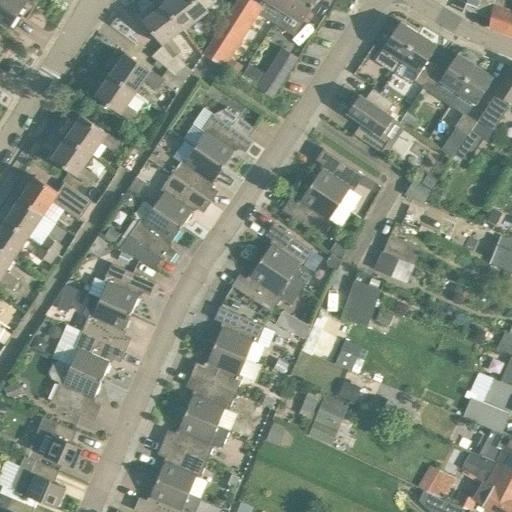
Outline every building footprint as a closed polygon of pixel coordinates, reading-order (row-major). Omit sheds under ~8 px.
[(0,0),(0,22),(9,28),(26,0),(0,0)] [(217,2),(215,0),(170,0),(164,5),(183,30),(208,10),(207,9),(217,2)] [(274,24),(282,11),(289,0),(261,0),(259,5),(251,0),(238,0),(203,55),(222,66),(257,13),(274,24)] [(302,24),(317,0),(289,0),(282,11),(302,24)] [(492,20),(495,0),(459,0),(466,3),(464,8),(492,20)] [(511,16),(503,13),(505,0),(495,0),(492,20),(491,29),(511,36),(511,16)] [(183,30),(164,5),(143,21),(162,46),(150,57),(167,70),(184,82),(191,71),(186,67),(187,67),(178,55),(181,52),(171,39),(183,30)] [(401,61),(419,34),(401,22),(383,49),(401,61)] [(425,84),(437,66),(428,60),(437,46),(419,34),(401,61),(419,73),(414,81),(423,87),(425,84)] [(273,99),(299,59),(283,49),(257,89),(273,99)] [(136,93),(145,80),(158,90),(162,85),(177,94),(184,83),(183,82),(184,82),(167,70),(161,79),(125,54),(110,75),(136,93)] [(458,93),(475,66),(457,54),(448,68),(439,62),(437,66),(425,84),(423,87),(414,102),(420,106),(427,96),(438,103),(449,87),(458,93)] [(494,78),(475,66),(458,93),(476,105),(494,78)] [(494,131),(511,104),(511,68),(483,115),(470,136),(452,165),(457,168),(461,162),(467,165),(484,139),(488,141),(494,131)] [(149,102),(136,93),(110,75),(95,97),(142,129),(148,120),(140,115),(149,102)] [(393,104),(372,89),(366,99),(386,113),(393,104)] [(385,156),(405,126),(386,113),(366,99),(360,96),(358,99),(355,97),(347,109),(350,110),(347,114),(361,124),(354,135),(385,156)] [(253,142),(249,139),(255,129),(238,117),(226,109),(214,115),(213,114),(202,130),(194,124),(183,139),(185,141),(224,167),(237,148),(245,153),(253,142)] [(470,136),(483,115),(473,109),(468,116),(464,114),(455,127),(470,136)] [(103,163),(112,151),(114,153),(121,144),(82,116),(66,138),(103,163)] [(94,176),(103,163),(66,138),(51,159),(90,187),(97,178),(94,176)] [(210,186),(224,167),(185,141),(173,158),(180,163),(171,175),(211,203),(219,192),(210,186)] [(353,192),(364,176),(323,149),(316,161),(324,166),(311,186),(340,205),(350,190),(353,192)] [(437,180),(428,174),(422,183),(431,189),(437,180)] [(204,214),(211,203),(171,175),(161,191),(164,193),(153,208),(182,227),(195,208),(204,214)] [(44,215),(53,202),(79,220),(92,202),(64,183),(58,192),(35,177),(20,199),(44,215)] [(423,204),(431,191),(414,180),(405,195),(423,204)] [(330,220),(340,205),(311,186),(298,205),(290,200),(282,211),(323,238),(333,222),(330,220)] [(134,206),(138,201),(136,195),(131,192),(125,193),(122,198),(123,204),(128,207),(134,206)] [(29,237),(44,215),(20,199),(5,221),(29,237)] [(169,246),(182,227),(153,208),(144,201),(134,215),(136,217),(122,237),(126,240),(122,246),(155,269),(162,259),(169,263),(177,252),(169,246)] [(493,209),(487,220),(496,225),(502,214),(493,209)] [(0,249),(14,259),(29,237),(5,221),(0,228),(0,249)] [(433,231),(421,226),(420,228),(403,221),(402,224),(431,236),(432,233),(433,231)] [(313,251),(273,224),(266,236),(274,241),(261,261),(298,286),(303,289),(311,276),(309,269),(304,265),(313,251)] [(120,235),(110,228),(104,237),(113,244),(120,235)] [(384,252),(414,265),(421,248),(390,235),(384,252)] [(511,240),(501,236),(489,265),(505,271),(511,273),(511,240)] [(62,247),(48,237),(42,246),(56,255),(62,247)] [(349,246),(338,239),(330,251),(341,258),(349,246)] [(56,255),(42,246),(36,255),(50,264),(56,255)] [(19,281),(6,272),(14,259),(0,249),(0,281),(13,290),(19,281)] [(406,284),(414,265),(384,252),(376,271),(406,284)] [(133,257),(123,253),(119,261),(129,266),(133,257)] [(343,262),(332,254),(327,261),(327,264),(336,271),(343,262)] [(288,301),(298,286),(261,261),(248,280),(240,275),(232,286),(272,313),(283,297),(288,301)] [(156,283),(111,264),(104,281),(107,283),(100,299),(132,314),(141,292),(150,296),(156,283)] [(511,281),(511,273),(505,271),(503,277),(511,281)] [(372,278),(369,285),(377,289),(380,282),(372,278)] [(57,308),(68,313),(72,304),(61,299),(57,308)] [(122,335),(132,314),(100,299),(93,316),(89,314),(82,331),(126,351),(131,339),(122,335)] [(265,326),(220,307),(215,320),(224,324),(215,345),(247,359),(246,359),(257,363),(263,347),(257,344),(265,326)] [(389,326),(390,325),(396,327),(399,318),(394,316),(394,315),(380,310),(376,321),(389,326)] [(313,326),(322,330),(328,319),(318,315),(313,326)] [(309,326),(297,320),(292,330),(304,336),(309,326)] [(301,350),(312,355),(322,330),(313,326),(301,350)] [(2,328),(0,330),(0,341),(4,345),(11,335),(2,328)] [(121,363),(126,351),(82,331),(74,348),(66,345),(59,361),(102,380),(111,359),(121,363)] [(511,335),(510,335),(503,332),(497,350),(510,356),(511,356),(511,335)] [(46,347),(43,338),(36,335),(31,348),(44,353),(46,347)] [(297,337),(294,343),(301,346),(304,340),(297,337)] [(345,340),(335,364),(352,371),(362,347),(345,340)] [(236,394),(243,377),(239,375),(246,359),(247,359),(215,345),(206,367),(197,363),(191,375),(236,394)] [(511,356),(510,356),(502,377),(500,381),(511,386),(511,356)] [(289,365),(279,359),(273,368),(284,374),(289,365)] [(93,402),(102,380),(59,361),(59,362),(58,361),(53,363),(49,373),(52,380),(59,383),(50,403),(95,422),(102,406),(93,402)] [(229,431),(236,415),(229,411),(236,394),(191,375),(186,387),(195,391),(186,413),(229,431)] [(511,386),(500,381),(493,379),(482,403),(470,398),(462,417),(492,430),(501,433),(511,410),(511,386)] [(24,393),(18,381),(4,388),(9,399),(24,393)] [(335,388),(328,385),(325,392),(332,394),(335,388)] [(311,435),(336,444),(351,402),(327,393),(311,435)] [(275,399),(262,394),(258,403),(271,408),(275,399)] [(313,413),(317,402),(306,398),(302,409),(313,413)] [(222,448),(229,431),(186,413),(177,434),(168,430),(163,442),(207,461),(214,445),(222,448)] [(74,469),(83,448),(72,443),(76,432),(53,422),(48,433),(53,435),(44,456),(74,469)] [(286,431),(272,426),(266,440),(280,446),(286,431)] [(511,436),(511,437),(501,433),(492,430),(479,455),(486,458),(499,463),(511,470),(511,436)] [(190,493),(197,477),(200,478),(207,461),(163,442),(158,455),(167,459),(158,480),(190,493)] [(511,511),(511,470),(499,463),(486,458),(479,455),(471,452),(461,469),(486,484),(476,500),(475,502),(493,511),(511,511)] [(57,509),(66,488),(54,483),(59,471),(36,461),(36,462),(24,457),(12,486),(12,488),(15,491),(57,509)] [(443,498),(455,479),(439,471),(430,466),(418,488),(424,491),(443,498)] [(240,477),(232,474),(228,484),(236,487),(240,477)] [(137,511),(185,511),(186,511),(183,510),(190,493),(158,480),(149,502),(139,498),(134,510),(137,511)] [(470,511),(471,511),(454,504),(443,498),(424,491),(420,501),(431,511),(470,511)] [(0,511),(32,511),(35,508),(0,492),(0,511)] [(471,510),(475,502),(476,500),(459,493),(454,504),(471,511),(471,510)] [(251,511),(253,508),(241,503),(237,511),(251,511)]
